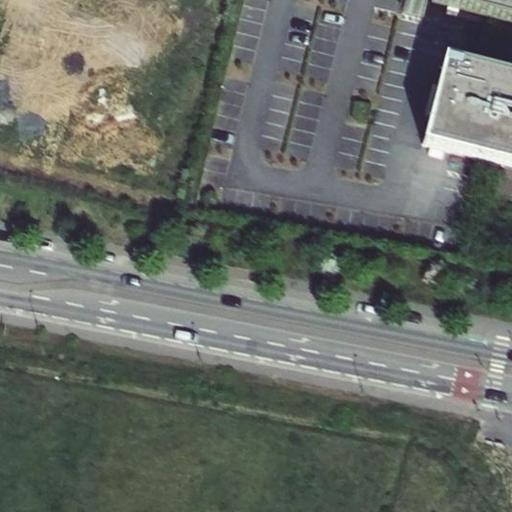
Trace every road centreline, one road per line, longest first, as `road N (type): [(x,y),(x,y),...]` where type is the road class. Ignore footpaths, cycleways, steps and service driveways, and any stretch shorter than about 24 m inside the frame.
road 1 (secondary): [(511,356),(0,257)]
road 2 (secondary): [(0,295),(511,393)]
